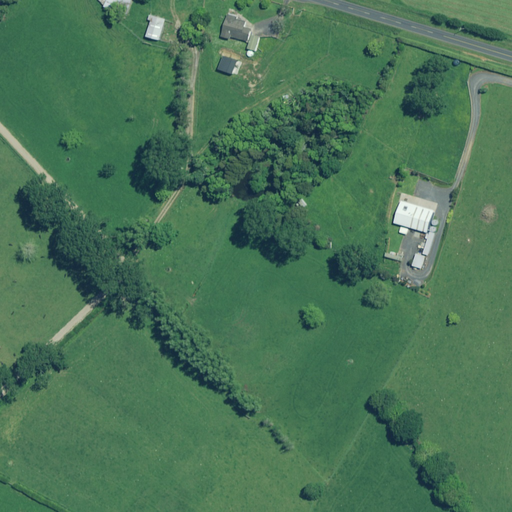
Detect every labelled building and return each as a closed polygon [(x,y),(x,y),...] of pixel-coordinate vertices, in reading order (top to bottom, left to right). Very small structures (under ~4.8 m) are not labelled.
[(110,0),(108,7),(128,14),(133,0),(110,0)] [(238,19),(239,18),(230,15),(224,37),(233,39),(234,37),(250,42),(254,29),(246,26),(247,22),(238,19)] [(168,19),(153,16),(148,37),(161,40),(165,25),(166,25),(168,19)] [(263,35),(254,33),(250,49),(259,51),(263,35)] [(436,211),(403,201),(396,223),(429,233),(436,211)] [(431,232),(430,235),(428,234),(426,238),(429,239),(424,254),(430,256),(437,234),(431,232)] [(403,254),(399,252),(398,255),(388,252),(386,257),(403,261),(404,257),(403,257),(403,254)] [(426,257),(417,254),(414,266),(423,269),(426,257)]
